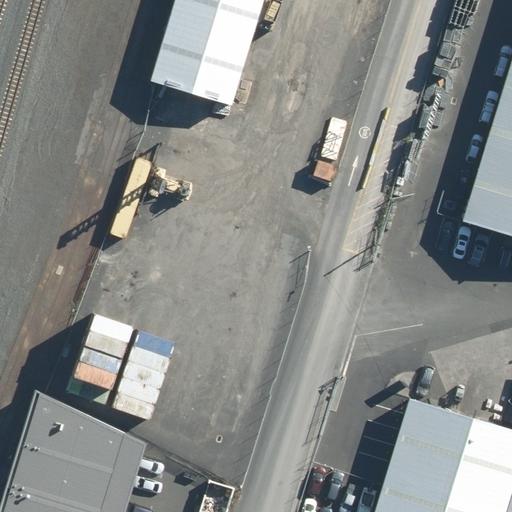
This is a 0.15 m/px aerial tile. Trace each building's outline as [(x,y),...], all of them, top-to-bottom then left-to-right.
[(173,0),(149,83),(171,89),(154,145),(192,157),(209,100),(259,115),(292,0),(173,0)] [(511,49),(460,220),(511,235),(511,49)] [(125,511),(146,443),(36,390),(0,510),(0,511),(125,511)] [(370,511),(499,511),(511,471),(511,429),(406,398),(370,511)] [(511,511),(511,471),(499,511),(511,511)]
